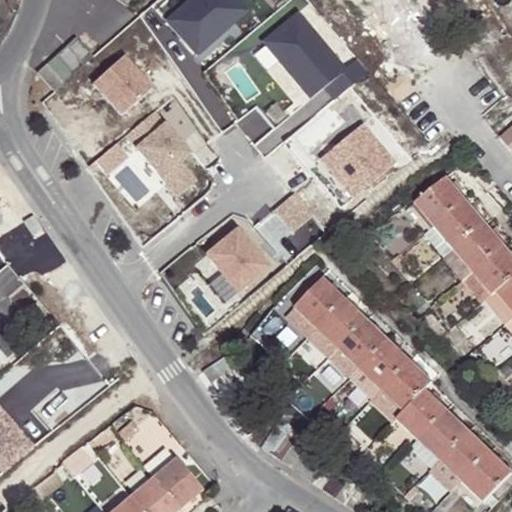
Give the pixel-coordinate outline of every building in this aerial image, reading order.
[(35,81),(52,98),(61,90),(70,82),(80,73),(89,65),(97,58),(78,40),(70,47),(62,55),(52,65),(44,72),(35,81)] [(511,122),(498,134),(507,145),(511,150),(511,122)] [(415,206),(435,229),(465,203),(446,181),(415,206)] [(465,203),(435,229),(453,250),(483,225),(465,203)] [(453,250),(472,271),(502,246),(483,225),(453,250)] [(435,229),(425,236),(444,258),(453,250),(435,229)] [(492,294),(499,288),(511,276),(511,257),(502,246),(472,271),(492,294)] [(444,258),(443,259),(462,281),(472,271),(453,250),(444,258)] [(511,276),(499,288),(511,302),(511,276)] [(295,307),(317,328),(343,300),(320,279),(295,307)] [(492,294),(489,296),(509,319),(511,316),(511,302),(499,288),(492,294)] [(338,348),(365,320),(343,300),(317,328),(338,348)] [(338,348),(360,369),(386,341),(365,320),(338,348)] [(308,337),(329,357),(338,348),(317,328),(308,337)] [(386,341),(360,369),(381,389),(408,361),(386,341)] [(338,348),(329,357),(351,378),(360,369),(338,348)] [(239,424),(247,434),(268,418),(260,409),(253,400),(245,387),(237,377),(230,367),(223,357),(201,373),(208,382),(215,391),(224,403),(233,414),(239,424)] [(402,409),(421,388),(428,380),(408,361),(381,389),(402,409)] [(360,369),(351,378),(373,398),(381,389),(360,369)] [(416,439),(444,409),(421,388),(402,409),(394,418),(416,439)] [(381,389),(373,398),(394,418),(402,409),(381,389)] [(416,439),(438,460),(466,430),(444,409),(416,439)] [(0,412),(0,471),(1,473),(30,449),(0,412)] [(278,428),(260,450),(269,458),(279,466),(280,465),(292,473),(303,480),(313,487),(324,494),(333,499),(343,506),(352,511),(354,511),(369,488),(360,482),(349,475),(340,469),(330,463),(319,456),(309,449),(297,442),(286,435),(278,428)] [(466,430),(438,460),(460,481),(489,451),(466,430)] [(164,451),(142,470),(151,480),(173,462),(164,451)] [(511,472),(489,451),(460,481),(483,503),(511,472)] [(173,462),(151,480),(176,510),(199,491),(174,461),(173,462)] [(172,511),(176,510),(151,480),(128,500),(138,511),(172,511)] [(138,511),(128,500),(113,511),(138,511)]
